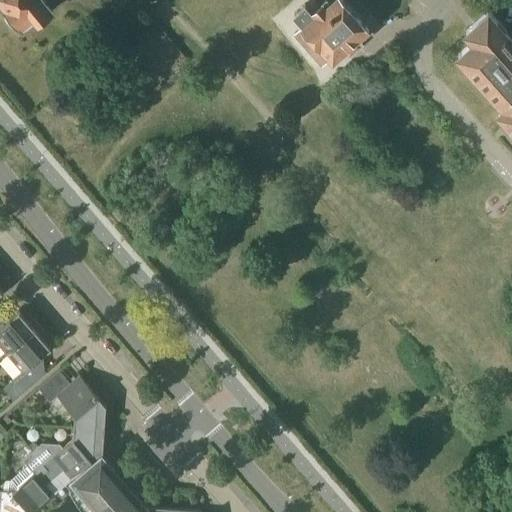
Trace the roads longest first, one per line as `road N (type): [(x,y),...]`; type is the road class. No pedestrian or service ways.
road 1 (residential): [(199,417),(0,179)]
road 2 (residential): [(169,443),(0,244)]
road 3 (residential): [(284,511),(199,417)]
